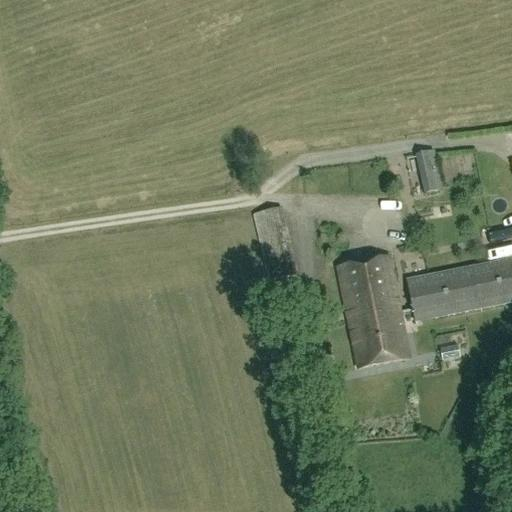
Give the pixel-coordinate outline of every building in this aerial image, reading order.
[(443,190),(435,151),(415,156),(424,195),(443,190)] [(283,209),(253,216),(268,282),(297,275),(283,209)] [(379,318),(400,314),(390,258),(338,268),(348,320),(378,315),(379,318)] [(511,260),(407,282),(413,312),(415,323),(511,303),(511,260)] [(378,315),(348,320),(357,370),(409,361),(401,315),(400,314),(379,318),(378,315)] [(435,344),(435,356),(453,356),(452,344),(435,344)]
